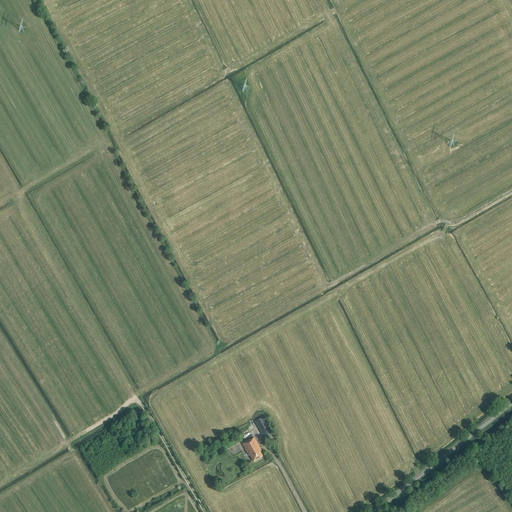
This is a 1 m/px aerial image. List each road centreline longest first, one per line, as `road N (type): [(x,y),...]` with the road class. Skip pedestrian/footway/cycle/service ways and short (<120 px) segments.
road 1 (secondary): [(376,511),(511,404)]
road 2 (unknown): [(140,403),(206,511)]
